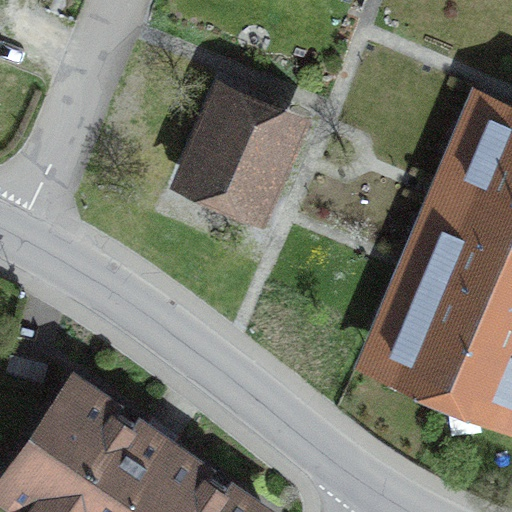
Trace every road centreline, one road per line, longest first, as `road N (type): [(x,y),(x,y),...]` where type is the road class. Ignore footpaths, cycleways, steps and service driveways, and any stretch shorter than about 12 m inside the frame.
road 1 (tertiary): [(366,484),(222,372),(18,238)]
road 2 (residential): [(118,0),(18,238)]
